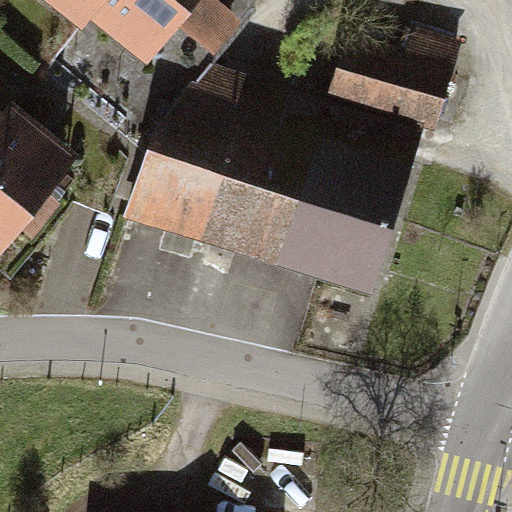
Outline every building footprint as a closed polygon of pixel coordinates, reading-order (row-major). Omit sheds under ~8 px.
[(53,0),(82,22),(93,8),(98,0),(53,0)] [(98,0),(93,8),(156,55),(180,23),(202,40),(232,0),(98,0)] [(355,25),(335,96),(417,119),(442,126),(468,36),(424,24),(419,43),(355,25)] [(153,120),(129,202),(374,271),(417,119),(335,96),(215,63),(153,120)] [(0,128),(0,257),(79,155),(17,107),(7,120),(0,128)]
